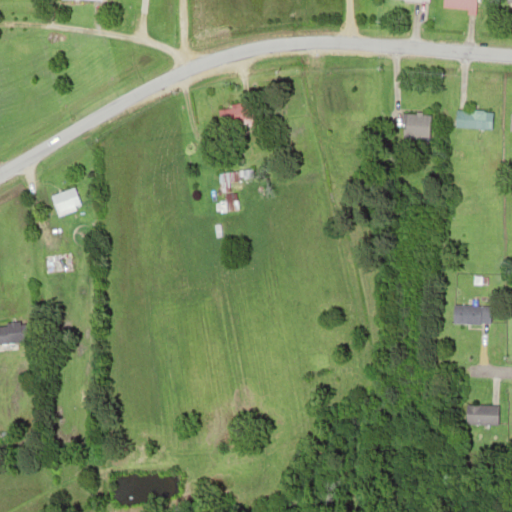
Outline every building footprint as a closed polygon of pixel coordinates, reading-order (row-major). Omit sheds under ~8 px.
[(441,0),(472,0),(472,10),(441,7),(441,0)] [(218,105),(218,128),(252,128),(252,105),(218,105)] [(454,109),(489,112),(488,128),(453,126),(454,109)] [(404,113),(428,114),(426,141),(403,139),(404,113)] [(215,173),(235,173),(235,211),(215,211),(215,173)] [(48,196),(72,187),(78,204),(54,213),(48,196)] [(451,303),(488,305),(487,326),(450,324),(451,303)] [(0,326),(27,323),(29,342),(0,344),(0,326)] [(465,404),(495,406),(494,424),(464,423),(465,404)]
